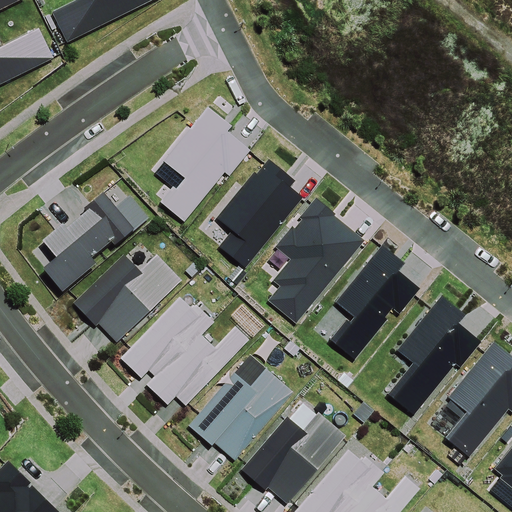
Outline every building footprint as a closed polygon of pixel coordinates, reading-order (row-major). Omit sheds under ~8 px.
[(56,255),(43,265),(62,288),(96,260),(91,255),(111,239),(115,245),(136,227),(104,189),(84,205),(86,208),(67,225),(62,221),(42,237),(56,255)] [(123,252),(71,302),(95,326),(99,322),(116,340),(180,279),(156,254),(140,270),(123,252)] [(179,294),(119,357),(141,377),(148,370),(153,374),(144,383),(168,406),(176,397),(186,407),(251,339),(235,324),(214,346),(202,334),(215,321),(197,303),(193,307),(179,294)] [(235,372),(189,425),(212,444),(215,441),(235,458),(293,391),(266,368),(251,386),(235,372)] [(287,415),(240,468),(265,490),(269,486),(287,503),(318,467),(294,446),(306,432),(287,415)] [(348,449),(295,511),(398,511),(418,488),(405,477),(387,497),(375,486),(387,472),(364,453),(360,459),(348,449)]
